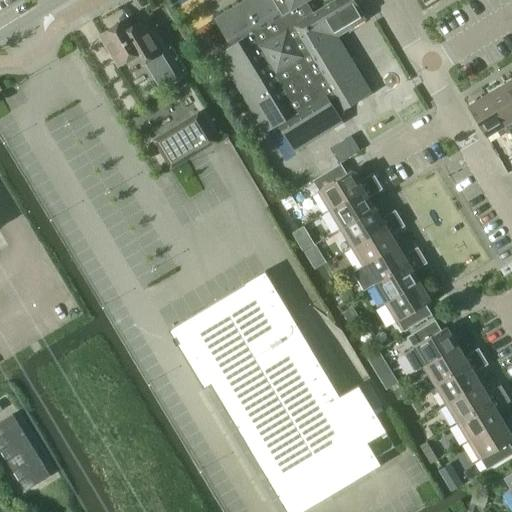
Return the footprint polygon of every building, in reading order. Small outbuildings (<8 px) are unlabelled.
[(302,3),(307,0),(245,0),(214,19),(230,46),(217,54),(265,132),(278,125),(294,151),(342,122),(337,114),(371,93),(337,37),(365,19),(353,0),(334,0),(309,15),(302,3)] [(100,35),(118,65),(138,53),(143,63),(160,53),(144,26),(133,32),(126,20),(116,25),(100,35)] [(171,71),(155,81),(159,88),(176,78),(171,71)] [(511,95),(505,84),(486,95),(508,131),(511,129),(511,95)] [(486,95),(467,106),(485,137),(496,130),(500,137),(508,131),(486,95)] [(198,114),(154,141),(171,170),(185,162),(202,151),(216,142),(198,114)] [(511,149),(502,155),(511,171),(511,149)] [(317,191),(328,211),(363,190),(351,171),(346,174),(340,164),(312,181),(318,191),(317,191)] [(362,179),(367,187),(377,181),(372,173),(362,179)] [(377,181),(367,187),(372,195),(382,189),(377,181)] [(328,211),(340,229),(374,209),(363,190),(328,211)] [(340,229),(351,248),(385,227),(374,209),(340,229)] [(384,217),(389,225),(400,218),(395,210),(384,217)] [(400,218),(389,225),(394,233),(404,226),(400,218)] [(351,248),(362,266),(396,246),(385,227),(351,248)] [(363,291),(373,285),(408,264),(396,246),(362,266),(352,272),(363,291)] [(407,253),(412,261),(422,255),(417,247),(407,253)] [(422,255),(412,261),(416,269),(426,263),(422,255)] [(373,285),(384,303),(418,283),(408,264),(373,285)] [(168,329),(203,389),(204,389),(210,385),(285,511),(301,511),(330,495),(380,466),(379,465),(366,443),(367,443),(385,432),(385,431),(381,425),(377,419),(358,386),(357,387),(340,397),(292,317),(265,272),(242,285),(168,329)] [(418,283),(384,303),(396,322),(397,322),(403,332),(431,315),(425,305),(430,301),(418,283)] [(348,290),(340,295),(344,302),(353,297),(348,290)] [(415,372),(423,367),(457,347),(446,327),(440,331),(434,320),(406,337),(407,339),(412,347),(411,348),(412,349),(404,354),(415,372)] [(423,367),(434,386),(468,365),(457,347),(423,367)] [(468,355),(472,362),(482,356),(478,349),(468,355)] [(374,354),(367,358),(370,363),(381,357),(378,351),(374,354)] [(482,356),(472,362),(477,371),(487,364),(482,356)] [(434,386),(445,405),(480,384),(468,365),(434,386)] [(445,405),(456,423),(490,402),(480,384),(445,405)] [(490,391),(495,400),(505,393),(500,385),(490,391)] [(505,393),(495,400),(499,407),(510,401),(505,393)] [(456,423),(468,441),(502,421),(490,402),(456,423)] [(0,422),(0,450),(26,492),(51,476),(13,415),(0,422)] [(511,437),(502,421),(468,441),(479,460),(480,460),(486,470),(511,454),(511,449),(508,443),(511,440),(511,437)] [(508,490),(511,496),(511,473),(503,479),(509,489),(508,490)] [(455,475),(444,481),(450,491),(455,488),(461,485),(455,475)]
